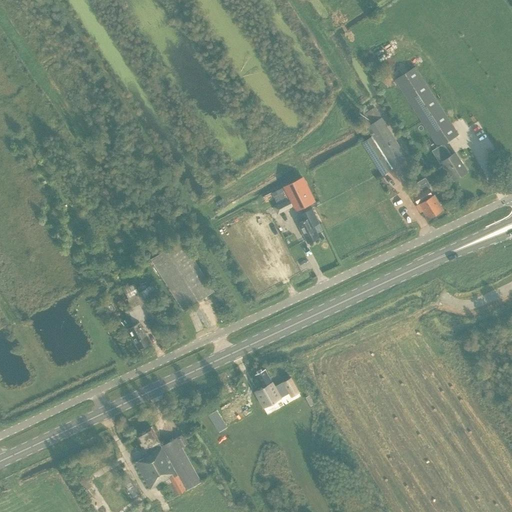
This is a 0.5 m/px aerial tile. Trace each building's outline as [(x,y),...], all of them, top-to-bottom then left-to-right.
[(397,64),(409,57),(404,51),(393,58),(397,64)] [(441,161),(453,180),(467,171),(455,153),(450,156),(443,145),(459,135),(415,67),(395,80),(438,147),(432,151),(439,162),(441,161)] [(382,117),(367,126),(373,136),(362,143),(382,175),(408,159),(392,134),(392,133),(382,117)] [(303,178),(285,186),(296,210),(314,201),(303,178)] [(418,203),(428,219),(443,209),(434,195),(433,196),(428,188),(413,197),(417,204),(418,203)] [(265,203),(274,199),(270,191),(261,196),(265,203)] [(290,198),(279,204),(274,206),(278,214),(293,206),(290,199),(290,198)] [(313,208),(309,210),(300,214),(303,221),(298,223),(306,238),(317,233),(314,226),(320,223),(313,208)] [(263,291),(298,273),(298,270),(269,211),(264,213),(246,214),(240,217),(240,221),(236,223),(242,236),(251,236),(244,239),(247,246),(247,253),(259,253),(259,257),(258,257),(252,260),(252,267),(257,277),(257,280),(263,291)] [(182,240),(151,259),(183,310),(214,291),(182,240)] [(145,348),(145,346),(150,343),(139,322),(153,315),(141,292),(139,293),(134,284),(123,289),(128,299),(127,299),(132,308),(125,312),(132,326),(128,328),(139,349),(141,350),(145,348)] [(265,369),(255,374),(262,387),(254,392),(263,408),(281,398),(289,393),(291,397),(299,392),(290,378),(274,386),(265,369)] [(219,432),(228,427),(217,410),(208,415),(219,432)] [(152,427),(136,436),(145,451),(147,454),(143,456),(144,458),(136,462),(150,489),(169,479),(178,494),(201,482),(182,447),(188,443),(183,435),(162,446),(160,443),(160,442),(152,427)] [(147,502),(150,511),(164,511),(159,497),(147,502)]
